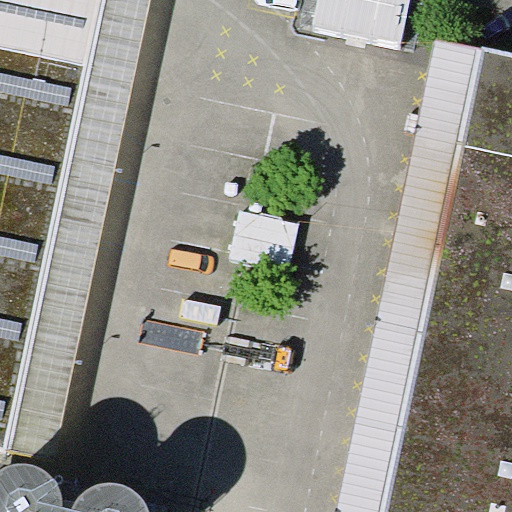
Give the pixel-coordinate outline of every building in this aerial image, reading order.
[(0,0),(0,449),(9,451),(103,0),(0,0)] [(151,0),(103,0),(9,451),(54,462),(151,0)] [(408,0),(319,0),(314,27),(399,44),(408,0)] [(381,511),(478,50),(436,41),(336,511),(381,511)] [(511,511),(511,50),(479,44),(478,50),(381,511),(511,511)]
